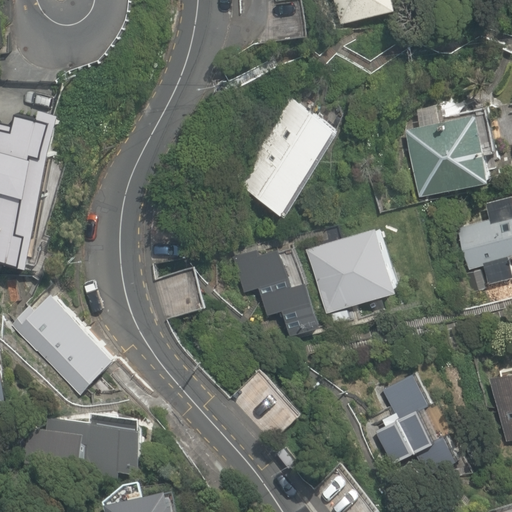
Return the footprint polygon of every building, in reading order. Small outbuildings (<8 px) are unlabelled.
[(337,0),(344,22),(402,7),(399,0),(337,0)] [(239,179),(290,211),(291,208),(293,210),(344,130),(342,129),(344,126),(293,94),(239,179)] [(22,143),(43,148),(51,113),(30,108),(22,143)] [(409,128),(424,195),(496,178),(481,112),(409,128)] [(0,258),(35,266),(35,264),(40,265),(54,194),(27,189),(28,180),(9,177),(8,185),(0,183),(0,258)] [(487,263),(492,282),(511,277),(511,194),(489,201),(493,217),(461,225),(471,267),(487,263)] [(310,247),(330,311),(404,288),(384,224),(310,247)] [(302,295),(291,260),(286,246),(238,262),(249,297),(264,292),(273,321),(292,315),(300,341),(328,332),(315,291),(302,295)] [(14,323),(83,393),(122,355),(58,290),(40,308),(34,302),(14,323)] [(0,402),(9,402),(3,342),(0,342),(0,402)] [(511,370),(495,374),(510,438),(511,437),(511,370)] [(27,466),(122,483),(123,474),(142,478),(149,437),(142,436),(144,427),(94,418),(92,428),(50,420),(47,434),(32,432),(31,437),(22,436),(18,456),(29,458),(27,466)] [(278,453),(289,468),(299,460),(287,445),(278,453)] [(110,509),(110,511),(180,511),(179,504),(176,504),(175,499),(151,502),(150,497),(135,499),(136,505),(110,509)]
